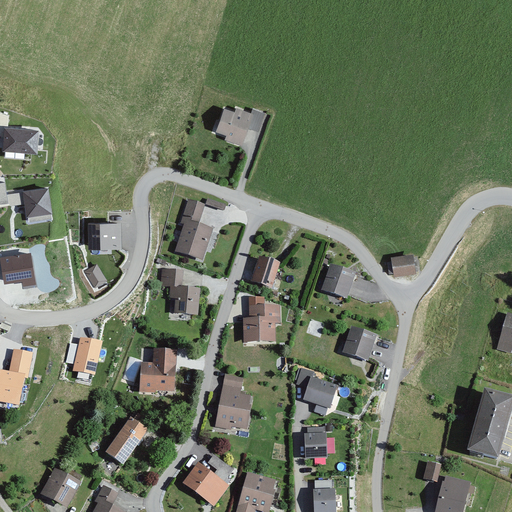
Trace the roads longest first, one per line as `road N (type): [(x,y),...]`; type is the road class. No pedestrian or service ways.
road 1 (residential): [(0,307),(17,316),(63,317),(118,296),(135,270),(143,190),(153,177),(179,177),(259,206)]
road 2 (residential): [(259,206),(198,418),(155,493),(154,511)]
road 3 (residential): [(377,511),(402,303)]
road 4 (residential): [(402,303),(340,235),(259,206)]
road 5 (residential): [(402,303),(478,201),(511,197)]
